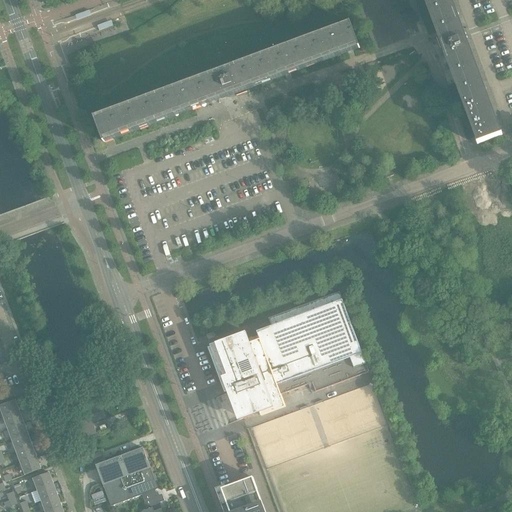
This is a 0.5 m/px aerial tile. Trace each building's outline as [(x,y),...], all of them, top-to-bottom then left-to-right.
[(478,143),(501,135),(451,0),(425,0),(440,39),(438,40),(437,38),(436,39),(437,40),(437,41),(442,48),(443,48),(478,143)] [(285,75),(290,73),(349,52),(353,50),(359,48),(351,25),(96,119),(105,142),(114,139),(195,109),(236,93),(237,95),(246,94),(246,93),(248,93),(247,92),(246,93),(245,90),(252,88),(285,75)] [(388,177),(391,176),(394,175),(390,166),(382,169),(386,178),(388,177)] [(272,327),(257,332),(260,340),(281,395),(313,384),(316,393),(370,373),(340,292),(269,319),(272,327)] [(209,350),(225,393),(221,396),(231,424),(244,419),(274,408),(247,334),(211,347),(209,350)] [(0,406),(0,407),(4,418),(20,412),(16,400),(0,406)] [(100,401),(77,409),(78,413),(69,417),(78,440),(87,437),(83,426),(105,418),(106,419),(107,418),(106,416),(105,416),(100,401)] [(24,424),(20,412),(4,418),(8,430),(24,424)] [(8,430),(12,441),(29,435),(24,424),(8,430)] [(33,447),(29,435),(12,441),(17,452),(33,447)] [(37,458),(33,447),(17,452),(21,464),(37,458)] [(143,448),(98,465),(97,466),(112,506),(143,495),(149,510),(143,511),(166,511),(165,508),(157,511),(155,505),(163,502),(160,495),(153,498),(150,492),(159,489),(143,448)] [(41,470),(37,458),(21,464),(25,476),(41,470)] [(33,479),(38,491),(54,485),(49,473),(33,479)] [(10,475),(4,477),(6,483),(12,481),(10,475)] [(265,511),(253,478),(223,490),(230,511),(265,511)] [(20,484),(14,487),(17,493),(23,490),(20,484)] [(38,491),(42,502),(58,496),(54,485),(38,491)] [(8,495),(10,501),(16,498),(14,493),(8,495)] [(42,502),(45,511),(50,511),(62,508),(58,496),(42,502)] [(18,504),(16,498),(10,501),(12,507),(18,504)] [(29,507),(27,502),(21,504),(23,510),(29,507)]
